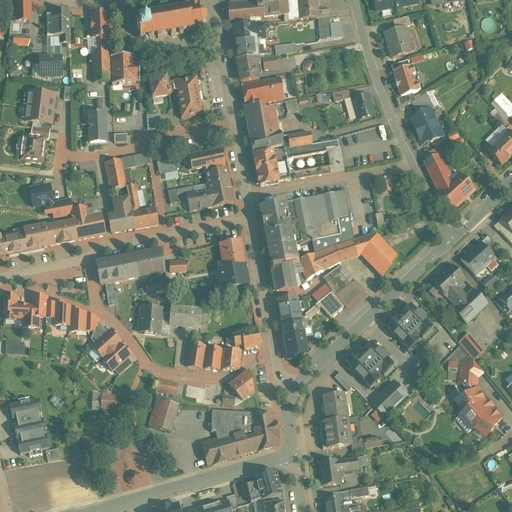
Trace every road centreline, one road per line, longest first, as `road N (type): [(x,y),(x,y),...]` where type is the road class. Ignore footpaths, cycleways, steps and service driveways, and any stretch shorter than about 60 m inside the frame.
road 1 (residential): [(294,391),(449,243)]
road 2 (tertiary): [(93,511),(291,454)]
road 3 (residential): [(276,352),(229,382),(168,375),(105,316)]
road 4 (residential): [(249,196),(211,0)]
road 5 (residential): [(412,165),(357,0)]
road 6 (residential): [(249,196),(412,165)]
road 7 (residential): [(254,222),(96,258)]
road 8 (residential): [(276,352),(254,222)]
